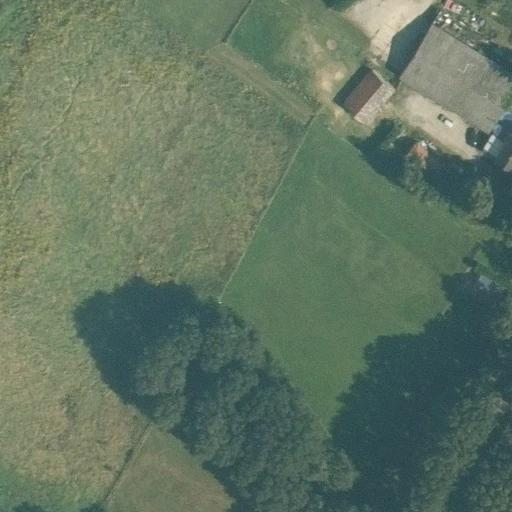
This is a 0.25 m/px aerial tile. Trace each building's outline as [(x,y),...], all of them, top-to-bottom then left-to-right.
[(400,72),(489,127),(511,90),(511,71),(432,21),(400,72)] [(395,87),(371,66),(343,100),(367,121),(395,87)] [(483,148),(511,165),(511,113),(506,110),(483,148)] [(441,193),(456,174),(415,140),(400,159),(441,193)] [(482,272),(476,279),(492,291),(498,284),(482,272)]
